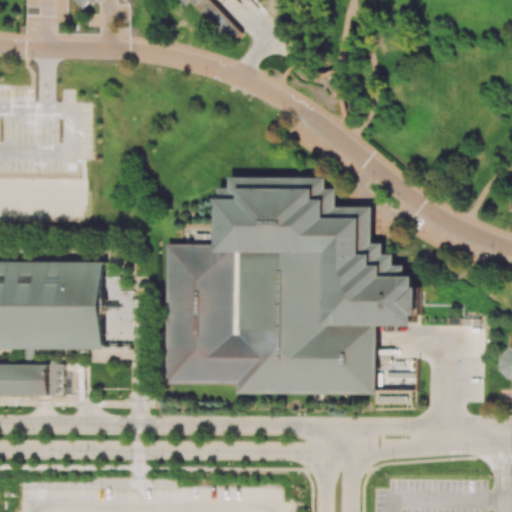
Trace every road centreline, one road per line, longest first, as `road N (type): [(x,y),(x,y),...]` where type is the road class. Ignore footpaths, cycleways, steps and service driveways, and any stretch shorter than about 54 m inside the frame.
road 1 (residential): [(0,47),(148,53),(222,70),(288,102),(431,212),(511,249),(499,435),(445,436)]
road 2 (tertiary): [(0,447),(352,451)]
road 3 (tertiary): [(324,425),(0,423)]
